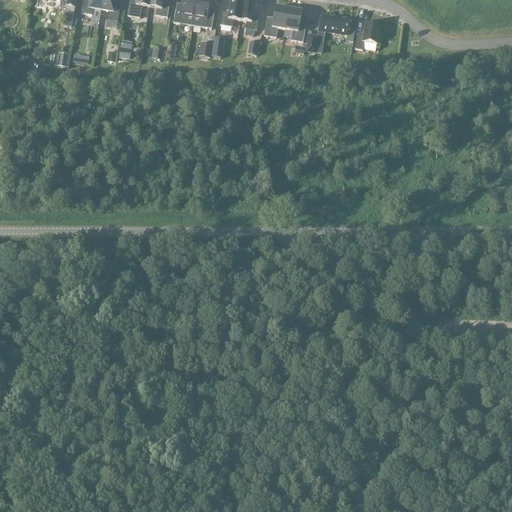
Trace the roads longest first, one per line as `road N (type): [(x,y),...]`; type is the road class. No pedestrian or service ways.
road 1 (tertiary): [(511,232),(0,231)]
road 2 (track): [(76,278),(511,286)]
road 3 (track): [(114,511),(107,397),(133,371),(349,370)]
road 4 (track): [(262,511),(264,493),(305,461),(311,389),(332,369)]
road 5 (residential): [(361,0),(390,6),(438,42),(511,43)]
road 6 (track): [(349,370),(511,376)]
road 7 (track): [(358,511),(349,370)]
